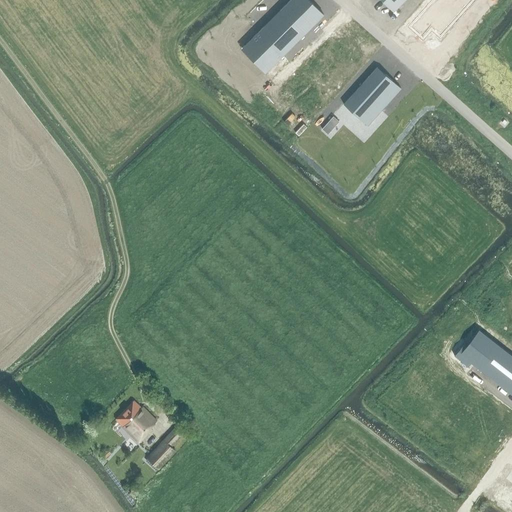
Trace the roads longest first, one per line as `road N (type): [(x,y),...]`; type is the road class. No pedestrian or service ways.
road 1 (track): [(0,40),(112,197),(127,267),(111,313),(114,336)]
road 2 (unclassified): [(339,0),(511,153)]
